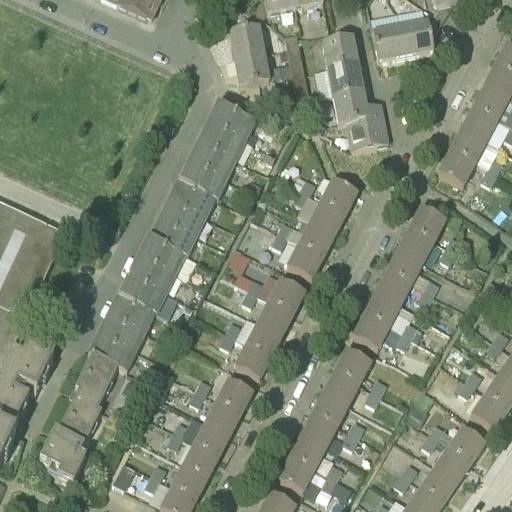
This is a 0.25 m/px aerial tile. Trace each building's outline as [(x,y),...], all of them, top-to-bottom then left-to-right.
[(87,0),(88,0),(119,15),(145,27),(150,25),(162,0),(87,0)] [(266,21),(294,16),(290,0),(261,0),(264,8),(259,8),(251,20),(262,27),(266,21)] [(290,0),(294,16),(322,11),(319,0),(290,0)] [(431,22),(441,30),(449,18),(448,14),(464,11),(462,0),(430,0),(434,16),(436,16),(431,22)] [(232,66),(262,61),(257,33),(262,27),(251,20),(243,31),(243,35),(227,38),(232,66)] [(398,33),(404,64),(432,59),(429,42),(433,41),(441,30),(431,22),(426,29),(426,28),(398,33)] [(377,69),(404,64),(398,33),(371,39),(377,69)] [(286,56),(298,54),(296,42),(283,44),(286,56)] [(325,77),(356,71),(351,44),(320,50),(325,77)] [(493,72),(511,82),(511,54),(505,51),(493,72)] [(298,54),(286,56),(288,69),(300,66),(298,54)] [(262,61),(232,66),(238,94),(267,88),(262,61)] [(300,66),(288,69),(290,81),(303,79),(300,66)] [(330,105),(361,99),(356,71),(325,77),(330,105)] [(482,94),(508,108),(511,100),(511,82),(493,72),(482,94)] [(293,93),(305,91),(303,79),(290,81),(291,84),(293,93)] [(307,104),(305,91),(293,93),(295,106),(307,104)] [(471,116),(497,129),(508,108),(482,94),(471,116)] [(345,133),(366,126),(361,99),(330,105),(336,133),(345,133)] [(206,130),(245,150),(255,129),(216,111),(206,130)] [(459,137),(485,151),(497,129),(471,116),(459,137)] [(366,126),(345,133),(350,158),(387,151),(381,123),(366,126)] [(308,137),(319,143),(323,134),(312,128),(308,137)] [(235,168),(245,150),(206,130),(197,149),(235,168)] [(501,146),(511,151),(511,149),(511,138),(506,135),(501,146)] [(448,159),(474,172),(481,160),(485,151),(459,137),(448,159)] [(226,188),(235,168),(197,149),(187,169),(226,188)] [(469,183),(474,172),(448,159),(437,181),(463,194),(469,183)] [(484,178),(496,183),(502,171),(491,165),(484,178)] [(177,188),(214,207),(216,208),(226,188),(187,169),(177,188)] [(496,183),(484,178),(479,188),(490,194),(496,183)] [(214,207),(177,188),(176,187),(167,206),(206,225),(214,207)] [(298,199),(308,204),(314,192),(304,187),(298,199)] [(318,209),(344,222),(356,200),(330,187),(318,209)] [(292,210),(302,216),(308,204),(298,199),(292,210)] [(195,246),(206,225),(167,206),(157,227),(195,246)] [(308,230),(333,243),(344,222),(318,209),(308,230)] [(0,383),(11,359),(64,241),(0,210),(0,383)] [(408,236),(434,250),(445,228),(419,215),(408,236)] [(186,264),(195,246),(157,227),(148,245),(186,264)] [(276,241),(286,246),(292,236),(282,230),(276,241)] [(296,252),(321,265),(333,243),(308,230),(296,252)] [(397,258),(422,271),(434,250),(408,236),(397,258)] [(270,252),(280,258),(286,246),(276,241),(270,252)] [(186,265),(186,264),(148,245),(147,245),(146,244),(136,264),(175,283),(184,265),(186,265)] [(444,255),(454,260),(460,249),(449,244),(444,255)] [(321,265),(296,252),(284,274),(310,287),(321,265)] [(230,270),(244,275),(250,260),(235,255),(230,270)] [(437,267),(447,272),(454,260),(444,255),(437,267)] [(385,280),(411,293),(422,271),(397,258),(385,280)] [(165,303),(175,283),(136,264),(126,284),(165,303)] [(374,301),(400,315),(411,293),(385,280),(374,301)] [(156,321),(165,303),(126,284),(117,302),(156,321)] [(246,299),(256,304),(262,292),(252,287),(246,299)] [(266,309),(291,323),(303,300),(278,287),(266,309)] [(421,298),(431,303),(437,292),(427,287),(421,298)] [(498,310),(505,300),(488,288),(482,297),(498,310)] [(415,310),(425,315),(431,303),(421,298),(415,310)] [(240,310),(250,315),(256,304),(246,299),(240,310)] [(363,323),(388,336),(400,315),(374,301),(363,323)] [(156,323),(156,321),(117,302),(117,303),(115,302),(106,321),(145,340),(154,322),(156,323)] [(255,330),(280,344),(291,323),(266,309),(255,330)] [(135,360),(145,340),(106,321),(96,341),(135,360)] [(388,336),(363,323),(351,344),(377,358),(388,336)] [(213,335),(233,346),(240,334),(219,324),(213,335)] [(244,351),(269,365),(280,344),(255,330),(244,351)] [(399,341),(408,346),(415,335),(405,330),(399,341)] [(227,358),(233,346),(213,335),(207,346),(227,358)] [(491,349),(500,356),(508,345),(498,339),(491,349)] [(90,362),(116,376),(125,380),(135,360),(96,341),(86,361),(90,362)] [(393,352),(403,357),(408,346),(399,341),(393,352)] [(484,360),(493,366),(500,356),(491,349),(484,360)] [(0,467),(12,442),(9,441),(26,406),(19,402),(23,395),(33,400),(51,364),(25,351),(19,363),(11,359),(0,383),(0,467)] [(269,365),(244,351),(232,374),(258,387),(269,365)] [(333,379),(359,392),(370,370),(345,357),(333,379)] [(74,406),(57,441),(54,447),(50,445),(38,471),(58,481),(55,485),(71,493),(85,465),(79,462),(83,454),(100,419),(96,417),(116,376),(90,362),(74,397),(77,399),(74,406)] [(496,382),(511,393),(511,363),(510,362),(496,382)] [(322,400),(348,414),(359,392),(333,379),(322,400)] [(463,390),(472,396),(480,385),(471,379),(463,390)] [(482,402),(505,419),(511,409),(511,393),(496,382),(482,402)] [(194,399),(204,404),(210,392),(200,387),(194,399)] [(215,409),(240,422),(251,400),(226,387),(215,409)] [(369,399),(378,404),(385,392),(375,387),(369,399)] [(456,400),(465,406),(472,396),(463,390),(456,400)] [(188,410),(198,416),(204,404),(194,399),(188,410)] [(363,410),(373,415),(378,404),(369,399),(363,410)] [(311,422),(336,435),(348,414),(322,400),(311,422)] [(505,419),(482,402),(468,422),(492,439),(505,419)] [(204,431),(229,444),(240,422),(215,409),(204,431)] [(299,444),(325,457),(336,435),(311,422),(299,444)] [(347,441),(357,446),(363,435),(353,429),(347,441)] [(171,441),(181,447),(188,435),(177,430),(171,441)] [(192,452),(217,465),(229,444),(204,431),(192,452)] [(427,442),(436,449),(444,438),(435,432),(427,442)] [(446,455),(470,471),(484,451),(460,435),(446,455)] [(166,453),(175,458),(181,447),(171,441),(166,453)] [(341,452),(351,457),(357,446),(347,441),(341,452)] [(419,453),(429,460),(436,449),(427,442),(419,453)] [(288,465),(314,479),(325,457),(299,444),(288,465)] [(181,474),(206,487),(217,465),(192,452),(181,474)] [(432,475),(456,491),(470,471),(446,455),(432,475)] [(314,479),(288,465),(277,487),(302,501),(314,479)] [(122,497),(133,477),(134,476),(133,476),(123,471),(122,470),(111,492),(122,497)] [(324,483),(334,488),(340,477),(330,472),(324,483)] [(400,482),(409,488),(416,478),(407,472),(400,482)] [(149,484),(158,489),(164,478),(156,473),(149,484)] [(170,495),(194,509),(206,487),(181,474),(170,495)] [(418,495),(442,511),(456,491),(432,475),(418,495)] [(392,493),(402,499),(409,488),(400,482),(392,493)] [(318,495),(328,500),(334,488),(324,483),(318,495)] [(143,495),(152,500),(158,489),(149,484),(143,495)] [(192,511),(194,509),(170,495),(160,511),(192,511)] [(406,511),(441,511),(442,511),(418,495),(406,511)] [(262,511),(290,511),(270,500),(262,511)]
